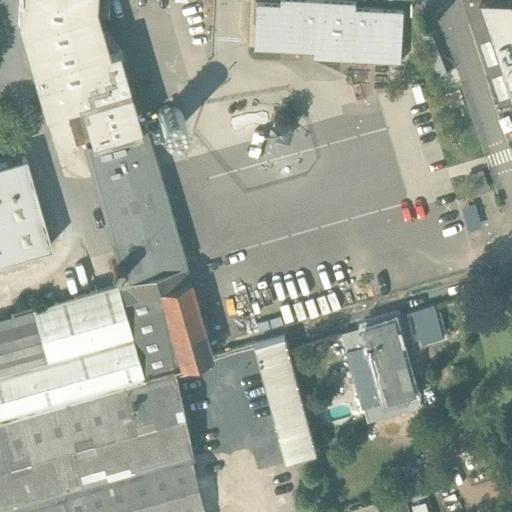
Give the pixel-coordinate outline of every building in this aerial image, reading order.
[(80,103),(128,88),(117,49),(107,52),(93,5),(93,0),(17,0),(17,21),(44,114),(64,107),(80,103)] [(281,0),(281,5),(257,3),(255,49),(315,52),(314,58),(401,62),(403,11),(356,8),(356,2),(313,0),(281,0)] [(511,2),(480,1),(511,97),(511,2)] [(91,144),(140,129),(128,88),(80,103),(91,144)] [(85,146),(91,144),(80,103),(64,107),(75,146),(84,144),(85,146)] [(164,135),(168,135),(172,134),(175,132),(178,129),(179,125),(179,121),(178,117),(176,114),(173,112),(169,110),(165,110),(161,111),(158,114),(156,117),(154,120),(154,124),(155,128),(156,129),(157,131),(161,134),(164,135)] [(93,148),(147,132),(145,128),(140,129),(91,144),(93,148)] [(118,286),(143,377),(170,368),(210,357),(169,211),(150,143),(164,139),(169,135),(168,135),(164,135),(161,134),(157,131),(156,129),(147,132),(93,148),(86,150),(119,261),(120,261),(121,261),(123,262),(124,262),(125,263),(126,265),(126,266),(126,267),(126,269),(125,270),(124,271),(123,272),(122,272),(125,284),(118,286)] [(0,260),(50,246),(25,156),(0,162),(0,260)] [(120,272),(122,272),(123,272),(124,271),(125,270),(126,269),(126,267),(126,266),(126,265),(125,263),(124,262),(123,262),(121,261),(120,261),(119,261),(117,262),(116,263),(116,264),(115,265),(115,267),(115,268),(116,269),(117,271),(118,271),(119,272),(120,272)] [(0,511),(202,511),(189,458),(170,368),(143,377),(118,286),(0,319),(0,511)] [(367,422),(418,407),(402,350),(441,339),(432,308),(365,327),(365,328),(370,345),(357,349),(347,352),(354,378),(377,371),(385,399),(381,401),(379,394),(361,400),(367,422)] [(370,345),(365,328),(352,332),(357,349),(370,345)] [(316,452),(284,337),(254,345),(287,460),(296,457),(297,461),(308,458),(307,454),(316,452)] [(408,511),(403,494),(380,501),(383,511),(408,511)]
